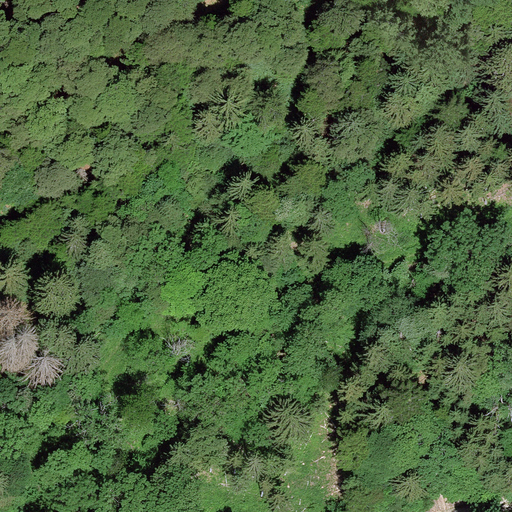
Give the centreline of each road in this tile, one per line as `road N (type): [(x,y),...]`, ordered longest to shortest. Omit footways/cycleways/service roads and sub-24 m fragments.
road 1 (track): [(0,502),(95,404),(211,348),(290,286),(511,222)]
road 2 (track): [(0,134),(225,0)]
